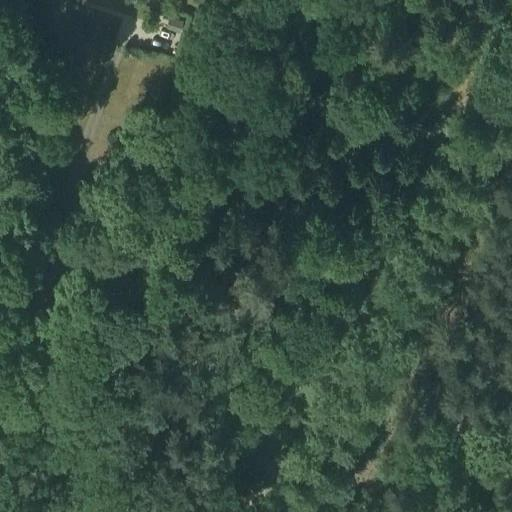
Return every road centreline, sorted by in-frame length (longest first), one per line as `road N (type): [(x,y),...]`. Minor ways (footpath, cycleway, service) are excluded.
road 1 (track): [(511,61),(287,511)]
road 2 (track): [(289,101),(511,160)]
